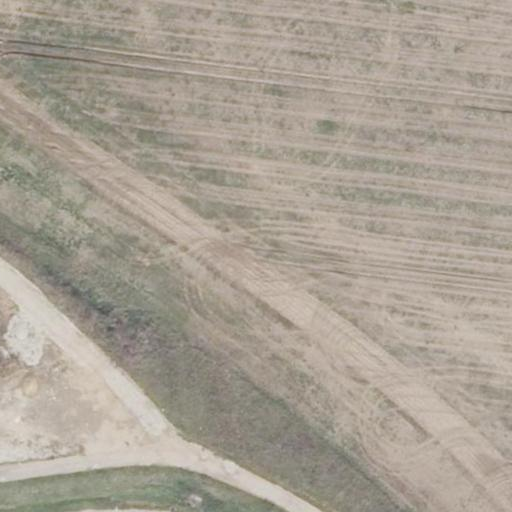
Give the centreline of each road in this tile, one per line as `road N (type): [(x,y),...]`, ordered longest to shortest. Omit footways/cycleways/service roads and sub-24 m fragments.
road 1 (track): [(0,476),(114,462),(195,466),(289,511)]
road 2 (track): [(195,466),(77,343),(0,277)]
